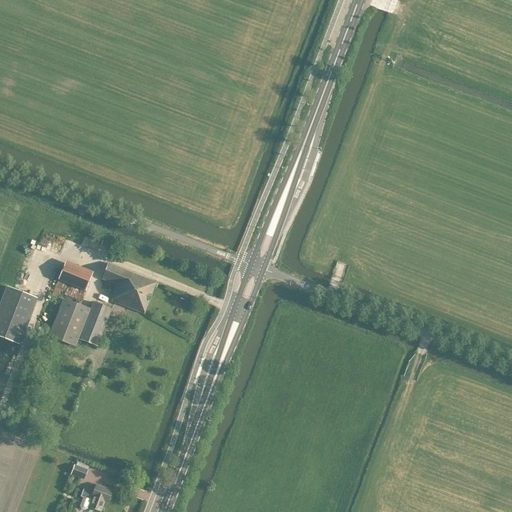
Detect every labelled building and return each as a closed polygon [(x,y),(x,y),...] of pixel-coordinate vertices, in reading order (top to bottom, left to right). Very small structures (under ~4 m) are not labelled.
[(64,257),(53,286),(81,297),(92,268),(64,257)] [(143,312),(155,280),(107,261),(101,277),(115,282),(112,290),(114,291),(111,299),(143,312)] [(0,335),(19,343),(37,296),(6,284),(0,298),(0,335)] [(92,299),(88,307),(61,296),(46,334),(75,345),(78,337),(97,344),(112,307),(92,299)] [(71,472),(85,477),(88,467),(74,463),(71,472)] [(112,488),(96,482),(93,490),(83,486),(80,495),(82,496),(79,504),(80,507),(83,508),(86,507),(87,504),(100,509),(105,500),(107,501),(109,498),(110,497),(111,495),(110,493),(112,488)]
